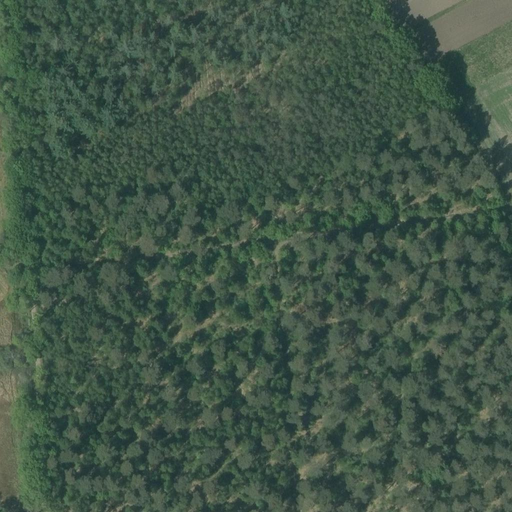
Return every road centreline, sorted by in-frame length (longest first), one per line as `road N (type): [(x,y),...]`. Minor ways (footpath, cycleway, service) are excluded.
road 1 (track): [(511,210),(29,274)]
road 2 (track): [(11,0),(29,274)]
road 3 (track): [(274,241),(301,511)]
road 4 (track): [(511,204),(379,0)]
road 5 (track): [(29,274),(42,511)]
